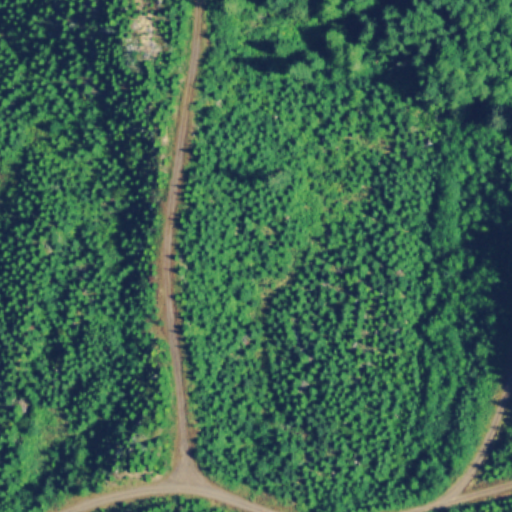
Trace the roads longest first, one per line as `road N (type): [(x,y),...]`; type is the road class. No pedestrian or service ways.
road 1 (track): [(511,367),(475,459),(431,506),(411,511),(147,489),(52,511)]
road 2 (track): [(198,490),(179,439),(171,283),(207,0)]
